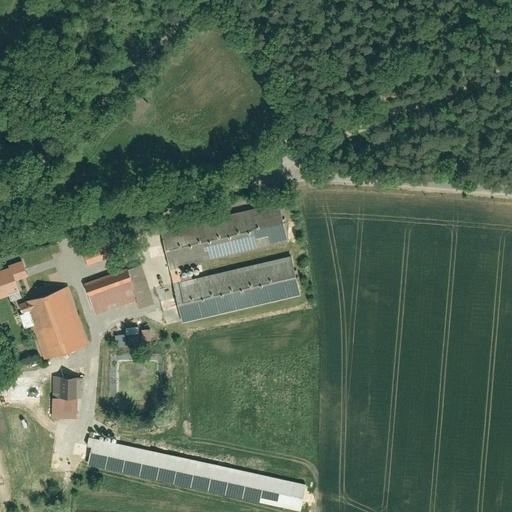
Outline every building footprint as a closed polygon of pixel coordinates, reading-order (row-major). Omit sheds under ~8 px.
[(162,230),(171,270),(290,244),(281,204),(162,230)] [(112,238),(82,249),(88,266),(118,256),(112,238)] [(174,284),(183,323),(302,297),(293,257),(174,284)] [(0,299),(20,292),(17,282),(29,278),(23,261),(9,266),(9,268),(0,271),(0,299)] [(142,265),(84,284),(95,315),(152,296),(142,265)] [(68,287),(27,302),(48,359),(89,344),(68,287)] [(145,335),(153,340),(159,331),(152,326),(145,335)] [(127,333),(117,334),(119,346),(129,345),(127,333)] [(81,380),(57,378),(55,419),(78,420),(81,380)] [(302,511),(308,485),(96,439),(89,467),(297,511),(302,511)]
